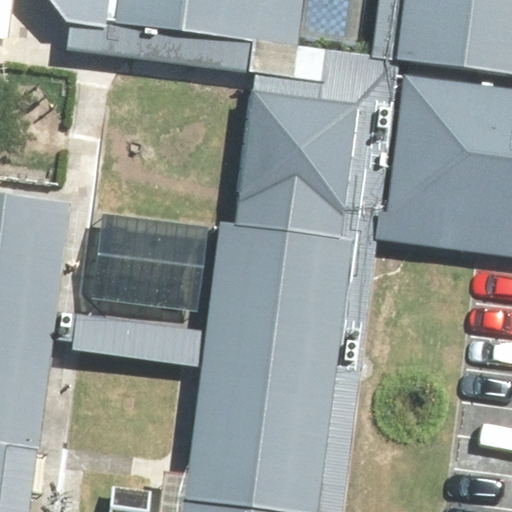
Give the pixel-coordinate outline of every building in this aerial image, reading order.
[(112,0),(22,0),(45,35),(109,26),(112,0)] [(258,0),(112,0),(109,26),(105,35),(251,55),(258,0)] [(511,0),(382,0),(375,53),(511,71),(511,0)] [(511,95),(217,56),(150,511),(317,511),(359,244),(511,264),(511,95)] [(20,511),(63,201),(0,192),(0,511),(20,511)] [(174,340),(47,323),(36,405),(162,422),(174,340)]
